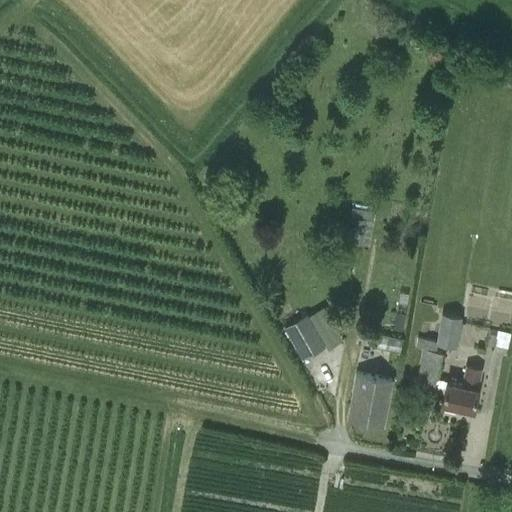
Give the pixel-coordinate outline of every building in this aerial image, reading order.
[(367,218),(356,216),(351,240),(362,242),(367,218)] [(435,343),(456,347),(461,315),(441,311),(435,343)] [(308,313),(287,325),(304,357),(325,345),(308,313)] [(441,351),(422,347),(414,386),(433,390),(441,351)] [(483,367),(465,363),(461,383),(446,380),(441,403),(473,409),(483,367)] [(347,419),(382,426),(392,378),(356,371),(347,419)]
